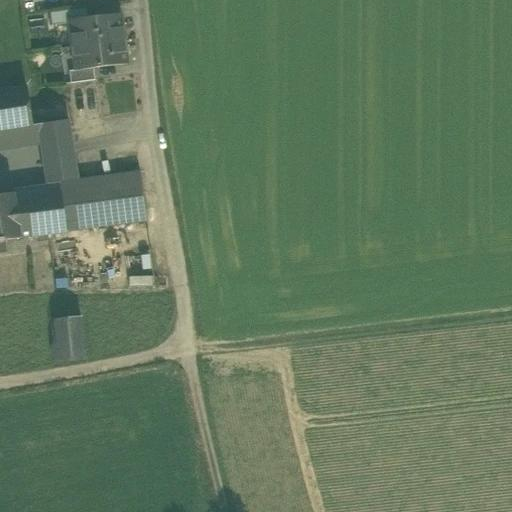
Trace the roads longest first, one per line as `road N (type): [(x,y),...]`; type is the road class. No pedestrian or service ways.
road 1 (track): [(221,511),(186,351),(139,0)]
road 2 (track): [(511,314),(186,351),(0,385)]
